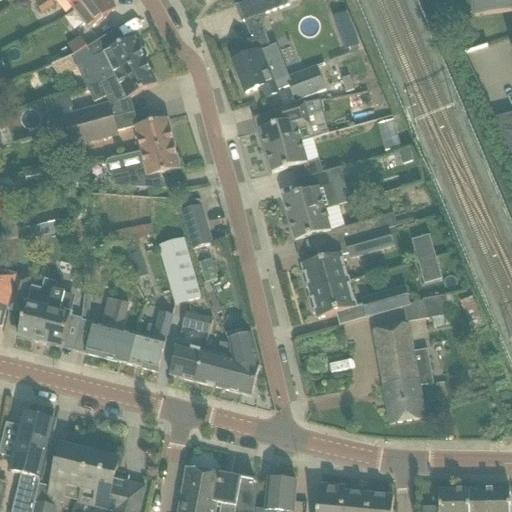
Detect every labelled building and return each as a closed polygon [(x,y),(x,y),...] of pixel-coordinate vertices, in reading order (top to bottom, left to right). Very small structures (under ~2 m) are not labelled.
[(43,16),(56,8),(50,0),(44,0),(36,5),(43,16)] [(65,0),(74,11),(87,0),(65,0)] [(116,11),(107,0),(87,0),(74,11),(90,31),(116,11)] [(259,0),(266,15),(289,6),(288,4),(298,0),(259,0)] [(511,0),(471,0),(474,18),(511,12),(511,0)] [(145,62),(145,61),(147,57),(144,51),(140,51),(134,39),(104,54),(98,42),(86,49),(74,57),(72,58),(77,67),(80,66),(91,87),(105,82),(145,62)] [(256,54),(234,63),(246,95),(259,90),(263,100),(290,90),(286,79),(288,79),(276,47),(271,49),(256,55),(256,54)] [(511,51),(511,52),(511,51),(511,116),(496,121),(496,120),(494,120),(495,121),(511,159),(511,51)] [(127,101),(157,86),(145,62),(105,82),(91,87),(87,88),(94,104),(111,96),(116,106),(127,101)] [(288,79),(286,79),(290,90),(294,103),(326,92),(317,68),(305,73),(288,79)] [(260,132),(266,154),(302,144),(315,139),(309,118),(324,113),(323,102),(304,107),(303,105),(276,113),(279,126),(260,132)] [(68,134),(116,121),(113,108),(112,104),(110,104),(64,117),(68,134)] [(119,133),(116,121),(68,134),(73,151),(121,137),(119,133)] [(142,154),(174,146),(168,121),(135,128),(142,154)] [(323,174),(320,161),(321,161),(315,139),(302,144),(266,154),(273,175),(292,170),(295,182),(323,174)] [(398,140),(387,143),(390,153),(401,149),(398,140)] [(180,171),(174,146),(142,154),(108,161),(106,167),(108,175),(112,178),(114,188),(165,192),(166,191),(163,180),(162,176),(180,171)] [(36,185),(69,181),(67,169),(35,173),(36,185)] [(283,200),(289,221),(325,211),(339,207),(333,185),(331,186),(328,173),(323,174),(295,182),(295,183),(299,182),(303,194),(283,200)] [(0,192),(0,221),(13,214),(0,192)] [(180,201),(194,251),(212,246),(200,202),(180,201)] [(313,252),(345,243),(378,234),(374,221),(346,229),(339,207),(325,211),(289,221),(296,243),(309,239),(313,252)] [(36,215),(29,217),(34,239),(40,237),(58,233),(63,232),(57,210),(54,211),(36,215)] [(389,231),(378,234),(345,243),(350,262),(394,249),(389,231)] [(429,236),(410,241),(422,285),(441,280),(429,236)] [(159,247),(167,277),(172,295),(173,295),(176,306),(201,299),(185,240),(159,247)] [(148,275),(140,255),(129,259),(136,279),(148,275)] [(309,290),(310,295),(349,284),(341,258),(303,269),(304,274),(302,275),(306,291),(309,290)] [(0,300),(10,303),(17,276),(0,271),(0,300)] [(29,279),(17,276),(10,303),(22,306),(29,279)] [(42,291),(31,288),(18,339),(40,344),(53,294),(56,284),(45,281),(42,291)] [(349,284),(310,295),(311,300),(309,300),(313,316),(316,315),(317,321),(356,309),(349,284)] [(410,308),(405,288),(361,301),(367,320),(410,308)] [(71,317),(70,317),(74,301),(73,299),(53,294),(40,344),(63,350),(71,317)] [(446,297),(423,302),(427,321),(450,317),(446,297)] [(81,322),(74,353),(86,356),(114,363),(135,369),(139,352),(133,350),(137,335),(123,332),(121,331),(128,305),(110,300),(109,306),(107,307),(102,326),(94,324),(82,321),(81,322)] [(137,335),(133,350),(139,352),(135,369),(158,375),(163,355),(173,317),(159,313),(153,339),(137,335)] [(183,329),(210,336),(214,321),(187,314),(183,329)] [(414,354),(408,325),(373,332),(390,426),(426,420),(420,388),(433,386),(427,351),(414,354)] [(226,337),(230,346),(236,344),(224,391),(251,399),(259,368),(251,335),(243,337),(241,333),(226,337)] [(197,385),(224,391),(236,344),(230,346),(220,345),(218,357),(205,354),(197,385)] [(170,377),(197,385),(205,354),(177,347),(170,377)] [(50,444),(55,424),(23,417),(13,459),(10,474),(22,477),(13,511),(34,511),(35,506),(50,444)] [(80,495),(90,456),(62,449),(49,500),(64,504),(67,492),(80,495)] [(80,495),(78,503),(109,511),(139,511),(145,489),(125,484),(123,492),(111,489),(118,462),(90,456),(80,495)] [(216,511),(223,477),(186,470),(179,507),(178,511),(216,511)] [(255,511),(256,511),(255,483),(223,477),(216,511),(255,511)] [(264,511),(256,511),(255,511),(294,511),(295,504),(296,484),(293,484),(294,481),(281,480),(281,483),(268,482),(265,511),(264,511)] [(343,511),(345,489),(320,486),(318,506),(319,511),(317,511),(343,511)] [(346,489),(345,489),(343,511),(367,511),(369,496),(345,494),(346,489)] [(510,511),(510,491),(469,492),(469,511),(510,511)] [(469,511),(469,492),(439,492),(439,509),(422,509),(422,511),(469,511)] [(392,511),(394,499),(369,496),(367,511),(392,511)]
